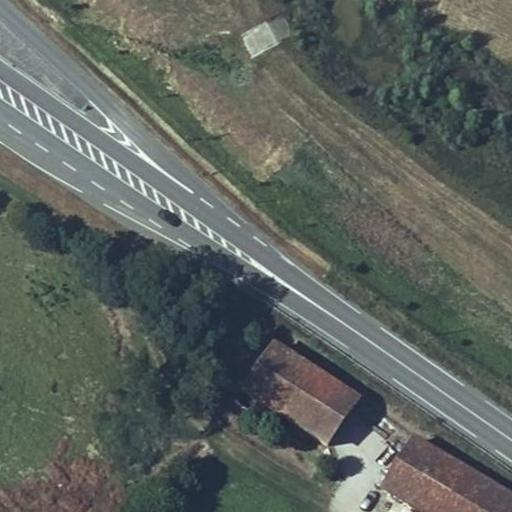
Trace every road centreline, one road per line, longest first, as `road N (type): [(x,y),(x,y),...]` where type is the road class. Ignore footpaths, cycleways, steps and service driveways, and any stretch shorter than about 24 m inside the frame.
road 1 (primary): [(320,303),(0,0)]
road 2 (primary): [(0,87),(216,236)]
road 3 (primary): [(0,129),(115,200),(216,236)]
road 4 (primary): [(320,303),(511,438)]
road 5 (primary): [(216,236),(320,303)]
